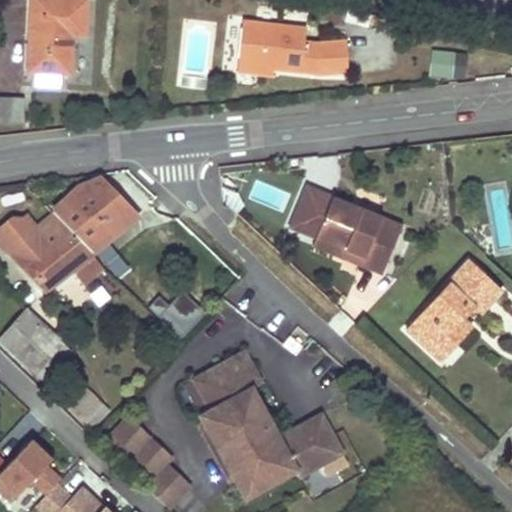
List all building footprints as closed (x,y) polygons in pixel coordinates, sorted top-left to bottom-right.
[(31,0),(28,70),(37,71),(36,86),(60,87),(61,72),(68,72),(70,41),(67,41),(67,33),(83,34),(84,0),(31,0)] [(377,18),(348,10),(346,17),(375,25),(377,18)] [(273,68),(330,74),(333,45),(303,41),(304,31),(243,24),(238,64),(273,68)] [(356,44),(333,45),(330,74),(359,69),(356,44)] [(429,79),(464,81),(465,54),(430,52),(429,79)] [(273,68),(238,64),(237,71),(272,75),(273,68)] [(0,121),(22,123),(23,99),(0,97),(0,121)] [(54,212),(92,251),(136,217),(100,179),(79,186),(52,210),(54,212)] [(327,225),(337,201),(310,190),(300,214),(327,225)] [(386,275),(405,229),(337,201),(327,225),(300,214),(294,227),(321,238),(365,255),(361,265),(386,275)] [(101,265),(92,251),(54,212),(11,247),(24,262),(21,264),(44,289),(72,267),(86,284),(105,268),(101,265)] [(365,255),(321,238),(318,247),(361,265),(365,255)] [(112,246),(99,256),(117,279),(129,269),(112,246)] [(464,319),(475,307),(482,313),(504,288),(472,259),(409,328),(432,350),(448,333),(459,343),(473,328),(464,319)] [(102,285),(88,297),(99,310),(113,298),(102,285)] [(208,306),(189,289),(173,307),(154,289),(143,301),(181,335),(208,306)] [(0,339),(0,341),(33,374),(35,372),(52,354),(62,344),(28,311),(0,339)] [(432,350),(444,360),(459,343),(448,333),(432,350)] [(263,446),(248,416),(262,409),(251,390),(261,385),(245,353),(218,366),(220,370),(214,373),(212,369),(194,379),(210,410),(199,416),(211,440),(216,438),(227,460),(223,462),(235,487),(288,460),(294,473),(297,478),(322,466),(340,457),(320,417),(277,440),(263,446)] [(43,380),(60,362),(52,354),(35,372),(43,380)] [(68,404),(73,409),(77,413),(93,427),(109,410),(95,396),(86,386),(68,404)] [(277,440),(262,409),(248,416),(263,446),(277,440)] [(128,417),(108,438),(150,480),(144,486),(168,509),(189,487),(165,464),(171,458),(128,417)] [(30,440),(0,471),(0,493),(9,503),(30,481),(45,495),(56,484),(60,479),(46,465),(51,459),(30,440)] [(346,468),(340,457),(322,466),(328,477),(346,468)] [(242,500),(294,473),(288,460),(235,487),(242,500)] [(45,495),(35,506),(41,511),(106,511),(80,487),(70,498),(56,484),(45,495)]
